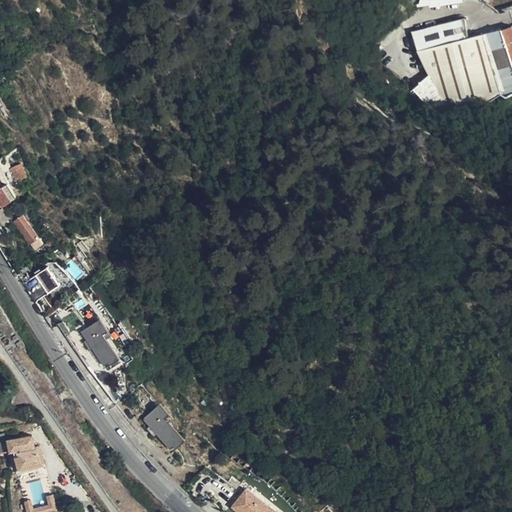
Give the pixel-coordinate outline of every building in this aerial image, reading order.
[(413,54),(437,111),(417,52),(468,38),(463,19),(407,35),(413,54)] [(511,27),(511,25),(468,38),(417,52),(437,111),(449,119),(511,92),(511,27)] [(11,167),(16,180),(28,176),(23,162),(11,167)] [(0,205),(1,207),(10,201),(1,187),(0,188),(0,205)] [(9,218),(2,209),(0,211),(0,224),(0,225),(9,218)] [(39,239),(21,215),(12,222),(30,245),(39,239)] [(60,284),(49,268),(37,276),(49,292),(60,284)] [(103,316),(99,318),(106,328),(101,331),(118,356),(119,359),(123,356),(108,334),(112,330),(103,316)] [(106,328),(99,318),(82,330),(105,365),(118,356),(101,331),(106,328)] [(170,400),(166,403),(172,413),(166,417),(181,442),(183,446),(187,444),(171,418),(178,413),(170,400)] [(172,413),(166,403),(148,415),(169,450),(181,442),(166,417),(172,413)] [(38,439),(31,441),(29,430),(3,435),(6,446),(12,444),(16,463),(31,460),(32,464),(42,462),(38,439)] [(31,441),(38,439),(29,430),(31,441)] [(272,505),(250,488),(234,508),(238,511),(243,511),(244,511),(243,511),(272,511),(269,509),(272,505)] [(25,493),(19,494),(22,510),(50,504),(47,489),(41,490),(43,500),(27,503),(25,493)]
